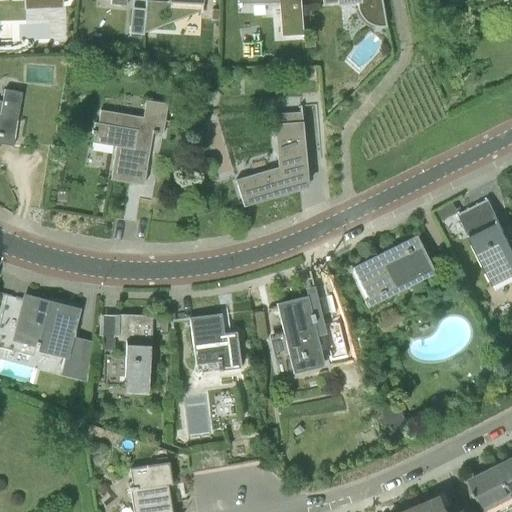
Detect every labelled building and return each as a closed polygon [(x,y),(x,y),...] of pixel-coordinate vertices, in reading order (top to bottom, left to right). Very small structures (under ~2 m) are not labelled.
[(301,0),(303,13),(304,38),(330,38),(327,5),(337,5),(359,3),(358,0),(301,0)] [(129,34),(144,35),(147,9),(132,8),(129,34)] [(0,143),(14,146),(23,92),(5,89),(3,101),(0,100),(0,143)] [(93,143),(116,146),(111,180),(144,185),(153,133),(163,135),(168,105),(147,101),(144,117),(100,110),(98,123),(95,122),(94,130),(93,130),(92,133),(95,134),(93,143)] [(301,112),(273,114),(278,167),(235,180),(243,207),(308,187),(303,122),(302,122),(301,106),(300,106),(301,112)] [(460,215),(495,285),(496,285),(498,289),(511,282),(511,246),(489,201),(460,215)] [(352,268),(368,299),(364,301),(367,307),(435,273),(417,235),(352,268)] [(27,296),(26,300),(8,296),(0,327),(0,335),(2,336),(0,344),(0,347),(35,356),(37,348),(65,356),(77,309),(27,296)] [(277,304),(293,372),(323,365),(307,296),(277,304)] [(119,314),(118,344),(126,344),(124,392),(149,393),(151,335),(168,335),(168,316),(119,314)] [(189,317),(195,364),(196,364),(197,373),(241,368),(236,332),(223,333),(221,314),(189,317)] [(245,440),(249,463),(261,461),(257,437),(245,440)] [(249,463),(245,440),(234,441),(238,465),(249,463)] [(238,465),(234,441),(222,443),(226,467),(238,465)] [(226,467),(222,443),(210,445),(214,469),(226,467)] [(214,469),(210,445),(199,447),(203,471),(214,469)] [(203,471),(199,447),(187,449),(191,473),(203,471)] [(499,468),(511,496),(511,458),(498,466),(499,468)] [(168,462),(130,468),(132,483),(129,484),(129,490),(131,490),(134,511),(171,511),(167,484),(172,483),(168,462)] [(486,511),(511,498),(511,496),(499,468),(471,482),(486,511)] [(414,507),(415,511),(448,511),(441,496),(414,507)]
